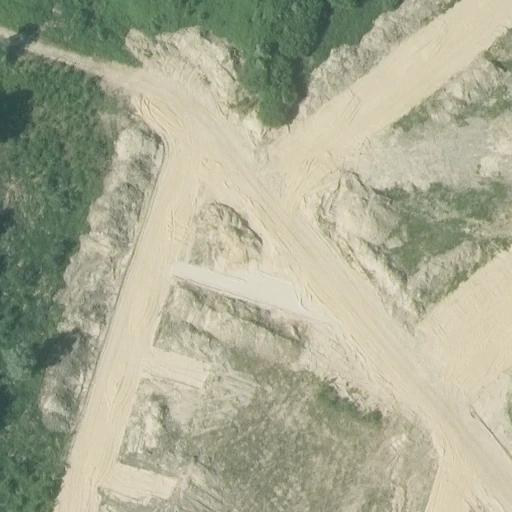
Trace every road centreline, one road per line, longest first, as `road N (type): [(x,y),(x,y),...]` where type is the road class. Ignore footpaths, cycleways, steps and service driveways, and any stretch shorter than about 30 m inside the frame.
road 1 (residential): [(67,511),(191,103),(253,180)]
road 2 (residential): [(253,180),(484,0)]
road 3 (residential): [(253,180),(422,391)]
